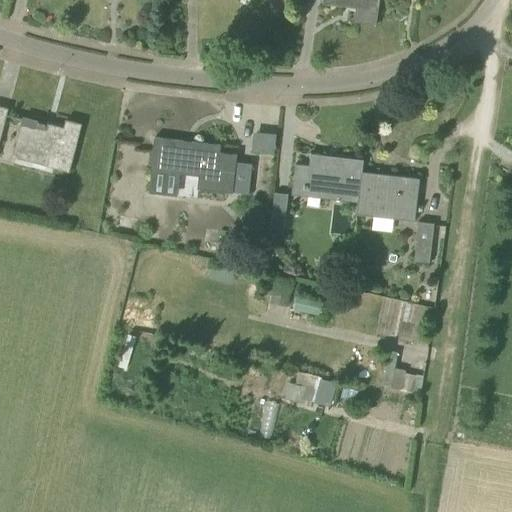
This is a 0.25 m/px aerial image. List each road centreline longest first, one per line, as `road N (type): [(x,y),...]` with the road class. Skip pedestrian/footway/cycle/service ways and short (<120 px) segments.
road 1 (residential): [(479,26),(421,62),(346,81),(262,86),(128,74),(0,40)]
road 2 (track): [(478,145),(427,511)]
road 3 (track): [(478,145),(494,49),(479,26)]
